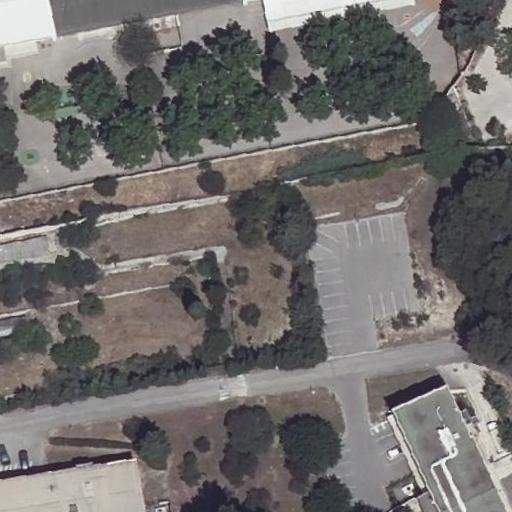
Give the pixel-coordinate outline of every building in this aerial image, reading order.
[(0,0),(0,49),(6,48),(55,39),(178,16),(174,0),(245,0),(246,3),(260,0),(281,0),(286,22),(347,10),(344,0),(0,0)] [(174,0),(178,16),(246,3),(245,0),(174,0)] [(281,0),(264,0),(270,34),(415,7),(413,0),(344,0),(347,10),(286,22),(281,0)] [(6,48),(0,49),(0,64),(8,63),(6,48)] [(0,262),(49,254),(45,236),(0,245),(0,262)] [(0,340),(34,333),(32,318),(0,324),(0,340)] [(422,495),(430,511),(498,511),(478,468),(468,445),(474,442),(467,426),(460,429),(442,391),(386,416),(422,495)] [(0,511),(138,511),(131,464),(91,471),(90,463),(72,466),(73,474),(0,485),(0,511)] [(418,511),(430,511),(422,495),(413,499),(418,511)]
